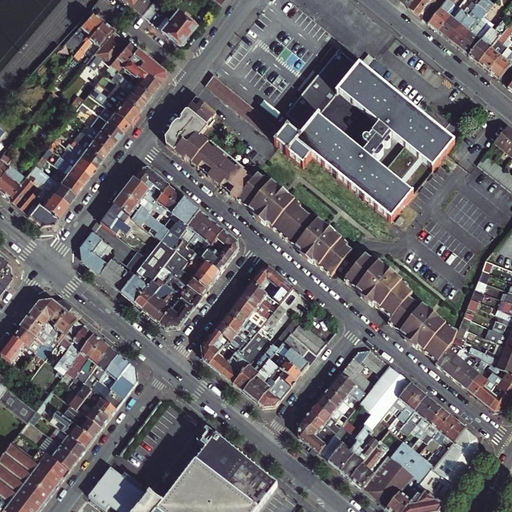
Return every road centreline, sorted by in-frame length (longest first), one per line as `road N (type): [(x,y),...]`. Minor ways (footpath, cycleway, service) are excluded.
road 1 (residential): [(362,326),(511,448)]
road 2 (residential): [(59,511),(169,365)]
road 3 (residential): [(511,110),(374,0)]
road 4 (residential): [(140,143),(263,244)]
road 5 (tertiary): [(47,266),(169,365)]
road 6 (residential): [(47,266),(140,143)]
road 7 (residential): [(169,365),(263,244)]
road 8 (residential): [(362,326),(265,444)]
road 9 (residential): [(263,244),(362,326)]
road 10 (tertiary): [(169,365),(265,444)]
